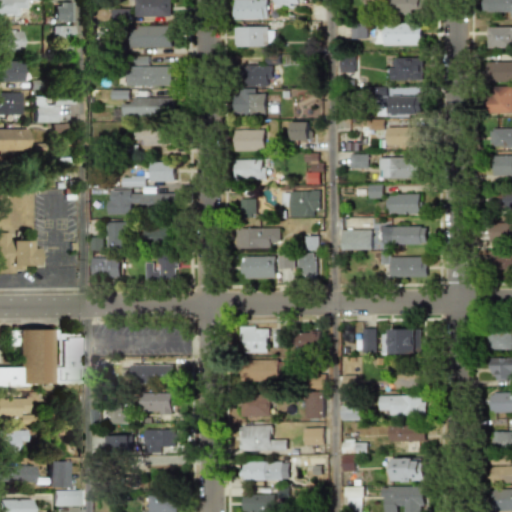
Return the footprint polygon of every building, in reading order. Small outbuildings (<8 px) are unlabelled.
[(0,0),(0,16),(14,16),(14,7),(23,7),(23,0),(0,0)] [(133,0),(133,16),(170,16),(170,0),(133,0)] [(232,0),(232,20),(268,20),(268,0),(232,0)] [(297,0),(273,0),(273,7),(298,8),(297,0)] [(391,0),(391,14),(423,14),(423,0),(391,0)] [(511,0),(483,0),(483,16),(511,16),(511,0)] [(53,21),(71,21),(71,1),(53,1),(53,21)] [(421,22),(382,22),(382,44),(421,44),(421,22)] [(366,23),(349,23),(349,38),(366,38),(366,23)] [(51,37),(71,37),(71,26),(51,26),(51,37)] [(171,26),(128,26),(128,47),(171,47),(171,26)] [(273,27),(233,27),(233,47),(273,47),(273,27)] [(487,48),(511,48),(511,27),(487,27),(487,48)] [(0,51),(19,51),(19,29),(0,29),(0,51)] [(354,72),(354,56),(339,56),(339,72),(354,72)] [(423,58),(390,58),(390,80),(423,80),(423,58)] [(22,60),(0,60),(0,81),(22,81),(22,60)] [(511,81),(511,61),(486,61),(486,81),(511,81)] [(272,86),(272,65),(242,65),(242,86),(272,86)] [(171,86),(171,66),(125,66),(125,86),(171,86)] [(511,86),(487,86),(487,114),(511,114),(511,86)] [(369,96),(385,95),(384,87),(369,88),(369,96)] [(0,119),(20,119),(20,92),(0,92),(0,119)] [(264,114),(264,92),(233,92),(233,114),(264,114)] [(386,96),(386,116),(420,115),(419,95),(386,96)] [(33,122),(56,122),(56,103),(43,103),(43,96),(33,96),(33,122)] [(122,116),(171,116),(171,98),(122,98),(122,116)] [(290,141),(311,141),(311,121),(290,121),(290,141)] [(167,126),(135,126),(135,145),(167,145),(167,126)] [(421,126),(385,126),(385,147),(421,147),(421,126)] [(0,150),(26,150),(26,128),(0,128),(0,150)] [(511,128),(488,128),(488,146),(511,146),(511,128)] [(233,129),(233,151),(264,151),(264,129),(233,129)] [(319,184),(319,153),(306,153),(306,171),(305,171),(305,184),(319,184)] [(368,153),(349,153),(349,168),(368,168),(368,153)] [(511,156),(487,156),(487,176),(511,176),(511,156)] [(72,174),(72,157),(42,157),(42,174),(72,174)] [(379,179),(420,179),(420,157),(379,157),(379,179)] [(233,180),(265,180),(265,159),(233,159),(233,180)] [(174,161),(149,161),(149,181),(174,181),(174,161)] [(143,186),(143,177),(122,177),(122,186),(143,186)] [(289,217),(320,217),(320,190),(289,190),(289,217)] [(141,211),(174,211),(174,192),(107,191),(107,214),(133,214),(133,205),(141,205),(141,211)] [(388,215),(420,215),(420,194),(388,194),(388,215)] [(511,208),(511,194),(487,194),(487,208),(511,208)] [(255,198),(239,198),(239,217),(255,217),(255,198)] [(129,221),(106,221),(106,249),(129,249),(129,221)] [(511,241),(511,224),(489,224),(489,241),(511,241)] [(383,244),(426,244),(426,226),(383,226),(383,244)] [(171,228),(145,228),(145,244),(171,244),(171,228)] [(235,228),(235,249),(278,249),(278,228),(235,228)] [(374,229),(340,229),(340,250),(374,250),(374,229)] [(0,233),(7,233),(8,241),(28,243),(28,250),(35,251),(35,266),(24,268),(23,270),(14,271),(13,274),(0,274),(0,233)] [(317,235),(298,235),(298,276),(317,276),(317,235)] [(380,266),(389,266),(389,277),(426,277),(426,256),(389,256),(389,251),(380,251),(380,266)] [(511,269),(511,251),(489,251),(489,269),(511,269)] [(120,254),(91,254),(91,277),(120,277),(120,254)] [(177,254),(157,254),(157,265),(146,265),(146,279),(177,279),(177,254)] [(293,255),(240,255),(239,278),(275,278),(275,267),(293,267),(293,255)] [(239,326),(239,353),(268,353),(267,326),(239,326)] [(361,353),(375,353),(375,328),(361,328),(361,353)] [(420,354),(420,329),(383,329),(383,354),(420,354)] [(511,350),(511,329),(486,329),(486,350),(511,350)] [(76,337),(54,337),(54,330),(15,330),(16,367),(0,367),(0,385),(76,385),(76,337)] [(286,345),(285,331),(273,331),(273,345),(286,345)] [(319,331),(297,331),(297,348),(319,348),(319,331)] [(490,379),(511,379),(511,358),(490,358),(490,379)] [(279,359),(243,359),(243,382),(279,382),(279,359)] [(173,384),(173,364),(129,364),(129,384),(173,384)] [(419,373),(396,373),(396,387),(419,387),(419,373)] [(305,418),(323,418),(323,391),(305,391),(305,418)] [(511,391),(489,391),(489,412),(511,412),(511,391)] [(173,393),(141,393),(141,413),(173,413),(173,393)] [(270,416),(270,395),(242,395),(242,416),(270,416)] [(425,416),(425,395),(379,395),(379,416),(425,416)] [(31,397),(0,397),(0,417),(14,417),(14,423),(31,423),(31,397)] [(360,405),(341,405),(341,420),(360,420),(360,405)] [(127,406),(110,406),(110,423),(127,423),(127,406)] [(240,451),(286,451),(286,440),(275,440),(275,424),(240,424),(240,451)] [(424,441),(424,424),(388,424),(388,441),(424,441)] [(322,445),(322,427),(303,427),(303,445),(322,445)] [(144,454),(177,454),(177,429),(144,429),(144,454)] [(492,449),(511,449),(511,430),(492,430),(492,449)] [(0,442),(0,453),(15,453),(15,442),(26,442),(26,431),(0,431),(0,442)] [(131,434),(106,434),(106,455),(131,455),(131,434)] [(341,452),(366,452),(366,440),(341,440),(341,452)] [(389,457),(389,482),(423,482),(423,457),(389,457)] [(65,460),(45,460),(45,487),(65,487),(65,460)] [(282,480),(282,461),(241,461),(241,480),(282,480)] [(0,469),(0,481),(33,483),(33,466),(0,465),(0,469)] [(511,465),(492,465),(492,483),(511,483),(511,465)] [(422,511),(422,486),(380,486),(380,511),(422,511)] [(346,511),(361,511),(361,488),(346,488),(346,511)] [(511,488),(492,488),(492,510),(511,510),(511,488)] [(78,489),(52,489),(52,505),(78,505),(78,489)] [(176,511),(176,494),(141,494),(141,511),(176,511)] [(242,511),(273,511),(273,495),(242,495),(242,511)] [(32,511),(32,499),(0,499),(0,511),(32,511)]
